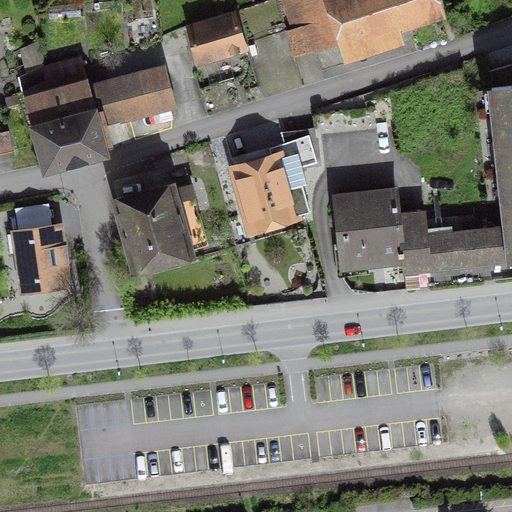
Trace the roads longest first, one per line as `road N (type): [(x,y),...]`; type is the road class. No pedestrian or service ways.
road 1 (residential): [(86,174),(229,116),(511,22)]
road 2 (primary): [(113,352),(511,307)]
road 3 (residential): [(113,352),(86,174)]
